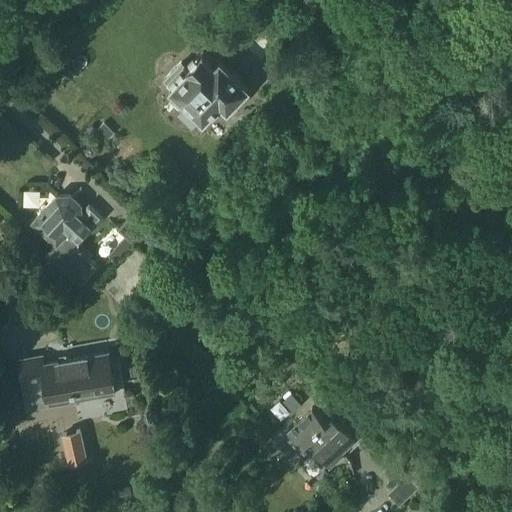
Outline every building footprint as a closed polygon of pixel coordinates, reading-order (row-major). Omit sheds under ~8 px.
[(358,68),(379,47),(361,30),(340,50),(358,68)] [(183,61),(166,78),(172,84),(171,85),(188,102),(182,107),(199,123),(205,118),(223,101),(229,107),(251,85),(229,63),(223,69),(204,51),(189,66),(183,61)] [(338,88),(329,79),(319,89),(327,98),(338,88)] [(99,127),(103,132),(109,126),(104,121),(99,127)] [(34,219),(58,241),(71,227),(81,235),(91,224),(82,215),(81,202),(71,192),(57,193),(34,219)] [(212,208),(200,195),(189,205),(201,218),(212,208)] [(132,243),(161,233),(133,207),(115,226),(132,243)] [(111,351),(88,355),(44,362),(43,355),(20,358),(27,398),(48,395),(50,403),(118,392),(111,351)] [(347,380),(333,394),(340,402),(355,388),(347,380)] [(339,456),(337,454),(357,436),(342,420),(340,422),(333,414),(327,419),(314,404),(275,440),(289,455),(297,448),(305,457),(315,448),(330,464),(339,456)] [(68,465),(88,460),(81,431),(62,435),(68,465)] [(388,491),(400,503),(418,487),(406,474),(388,491)] [(114,489),(116,503),(134,500),(131,485),(114,489)]
